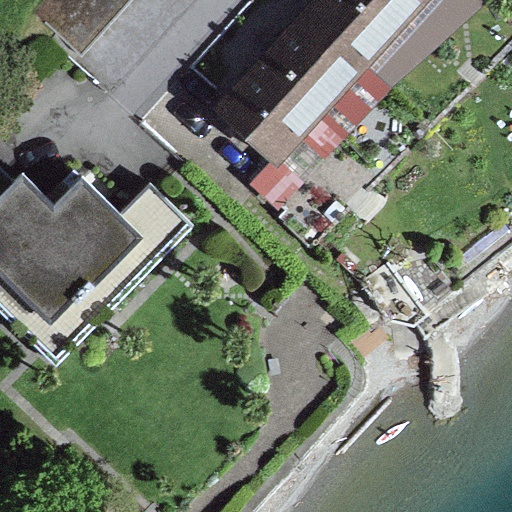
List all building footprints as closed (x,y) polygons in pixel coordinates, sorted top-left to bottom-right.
[(94,47),(132,0),(52,0),(46,8),(94,47)] [(409,0),(306,0),(305,2),(393,83),(448,35),(409,0)] [(409,0),(448,35),(484,0),(409,0)] [(305,2),(255,56),(342,137),(393,83),(305,2)] [(255,56),(215,98),(275,154),(303,180),(342,137),(255,56)] [(275,154),(250,180),(278,206),(303,180),(275,154)] [(56,199),(21,167),(0,189),(0,307),(59,362),(194,218),(151,179),(124,209),(82,170),(56,199)]
